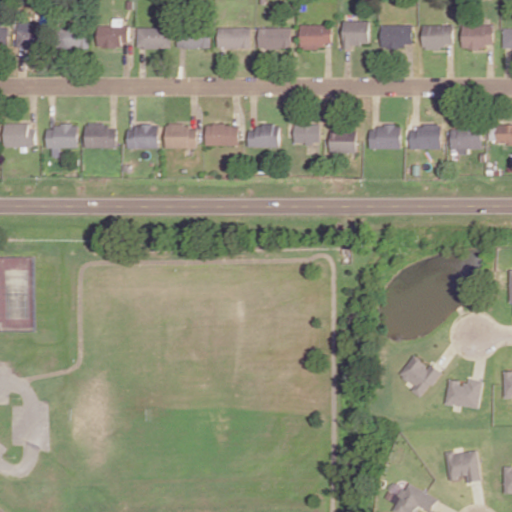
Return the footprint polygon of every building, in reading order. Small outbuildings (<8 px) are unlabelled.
[(371,45),(372,20),(345,20),(344,45),(371,45)] [(38,23),(19,22),(18,48),(45,49),(46,27),(38,27),(38,23)] [(130,25),(123,25),(123,23),(99,23),(100,45),(131,45),(130,25)] [(302,24),(302,46),(334,46),(333,24),(302,24)] [(414,24),(383,24),(382,46),(414,46),(414,24)] [(454,24),(423,24),(423,47),(454,46),(454,24)] [(463,24),(463,47),(495,46),(494,24),(463,24)] [(139,47),(173,47),(173,26),(138,27),(139,47)] [(254,46),(253,26),(219,27),(220,48),(254,46)] [(503,48),(511,47),(511,26),(504,27),(503,48)] [(0,47),(11,48),(11,27),(0,27),(0,47)] [(63,27),(62,47),(90,48),(90,28),(63,27)] [(261,27),(261,48),(294,47),(294,27),(261,27)] [(7,146),(38,145),(37,129),(30,129),(30,123),(6,123),(7,146)] [(208,144),(242,144),(241,123),(208,124),(208,144)] [(323,142),(322,123),(296,124),(297,143),(323,142)] [(511,123),(498,124),(499,143),(511,142),(511,123)] [(80,146),(80,124),(49,125),(49,147),(54,147),(54,155),(62,155),(62,146),(80,146)] [(118,146),(118,124),(87,124),(87,147),(118,146)] [(168,124),(168,147),(200,147),(200,124),(168,124)] [(161,125),(130,125),(129,147),(161,147),(161,125)] [(282,146),(283,125),(252,125),(251,145),(282,146)] [(403,148),(404,126),(372,125),(372,147),(403,148)] [(443,148),(444,125),(412,125),(412,148),(443,148)] [(452,127),(453,151),(470,151),(469,148),(484,148),(484,126),(452,127)] [(333,151),(359,152),(359,129),(333,129),(333,151)] [(433,362),(429,367),(426,365),(428,363),(415,354),(402,372),(404,374),(404,377),(408,380),(411,379),(417,383),(413,389),(422,395),(431,383),(434,384),(444,370),(433,362)] [(451,378),(446,402),(454,403),(454,401),(480,406),(484,380),(470,377),(469,381),(465,381),(464,384),(459,383),(460,379),(451,378)] [(448,450),(452,478),(460,477),(459,474),(469,472),(470,480),(484,478),(479,448),(455,452),(455,449),(448,450)] [(398,502),(394,509),(399,511),(418,511),(421,508),(419,506),(420,504),(434,511),(441,497),(412,481),(407,489),(404,487),(400,494),(397,491),(396,493),(391,490),(387,496),(398,502)]
